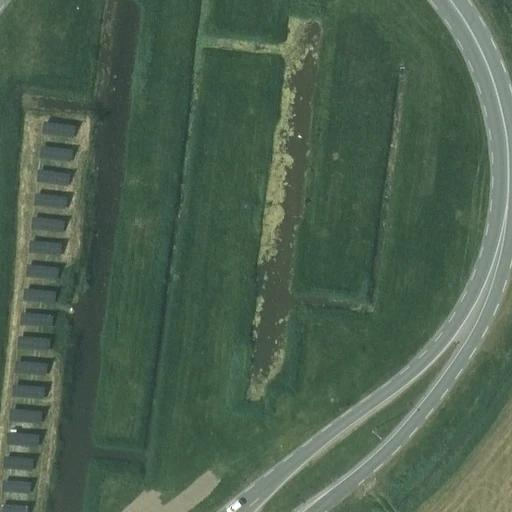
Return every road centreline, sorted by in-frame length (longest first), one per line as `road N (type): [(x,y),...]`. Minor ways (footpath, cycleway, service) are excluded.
road 1 (tertiary): [(488,285),(407,375),(236,511)]
road 2 (tertiary): [(450,0),(484,57),(505,128),(508,186),(488,285)]
road 3 (tertiary): [(313,511),(387,450),(455,370),(482,322),(488,285)]
